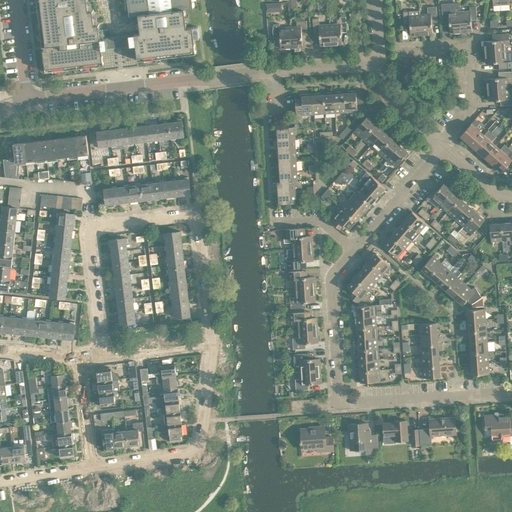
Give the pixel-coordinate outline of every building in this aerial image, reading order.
[(37,0),(43,46),(44,46),(44,49),(43,49),(46,71),(104,64),(102,49),(136,45),(138,60),(196,53),(194,39),(193,27),(187,27),(184,9),(193,8),(192,0),(127,0),(129,15),(132,15),(138,14),(140,33),(134,34),(111,37),(101,38),(99,24),(95,24),(93,10),(89,10),(87,0),(37,0)] [(427,14),(420,14),(421,35),(432,34),(431,22),(437,22),(436,6),(427,7),(427,14)] [(469,11),(459,12),(461,32),(472,31),(471,20),(477,19),(476,6),(469,7),(469,11)] [(450,33),(461,32),(459,12),(453,12),(453,8),(442,9),(443,22),(449,21),(450,33)] [(419,10),(409,11),(403,11),(403,24),(409,24),(410,36),(421,35),(420,14),(419,10)] [(340,23),(329,24),(331,45),(342,44),(341,32),(347,32),(346,16),(339,17),(340,23)] [(320,46),(331,45),(329,24),(319,25),(319,18),(312,19),(313,34),(319,34),(320,46)] [(296,27),(290,27),(291,48),(302,47),(301,35),(307,35),(306,21),(296,21),(296,27)] [(280,48),(291,48),(290,27),(280,28),(279,24),(273,24),(274,37),(279,37),(280,48)] [(509,45),(509,40),(508,34),(495,35),(496,40),(484,41),(485,52),(506,51),(505,45),(509,45)] [(506,51),(485,52),(486,63),(497,62),(498,68),(511,67),(511,60),(506,61),(506,51)] [(487,90),(508,88),(507,78),(511,77),(511,71),(498,72),(498,78),(487,79),(487,90)] [(511,104),(511,93),(508,94),(508,88),(487,90),(488,101),(500,100),(500,106),(511,104)] [(356,103),(363,103),(362,92),(356,92),(356,90),(348,91),(348,93),(345,93),(346,112),(357,111),(356,103)] [(341,91),(334,92),(335,113),(346,112),(345,93),(341,93),(341,91)] [(323,94),(324,113),(335,113),(334,92),(326,92),(326,94),(323,94)] [(293,117),(298,121),(299,119),(301,117),(303,115),(314,114),(312,93),(299,94),(299,96),(295,96),(296,113),(293,117)] [(314,114),(324,113),(323,94),(320,95),(319,93),(312,93),(314,114)] [(367,116),(354,130),(362,138),(375,123),(367,116)] [(475,119),(460,136),(468,143),(479,131),(475,127),(479,122),(475,119)] [(169,122),(171,138),(184,136),(182,120),(169,122)] [(495,121),(488,129),(492,133),(498,125),(499,124),(495,121)] [(169,122),(158,124),(160,139),(171,138),(169,122)] [(362,138),(371,145),(383,131),(375,123),(362,138)] [(158,124),(146,125),(148,141),(160,139),(158,124)] [(136,142),(148,141),(146,125),(134,126),(136,142)] [(498,125),(492,133),(496,137),(503,129),(498,125)] [(124,144),(136,142),(134,126),(122,128),(124,144)] [(277,128),(277,139),(295,138),(294,127),(277,128)] [(110,129),(112,145),(113,149),(117,149),(117,145),(124,144),(122,128),(110,129)] [(100,147),(112,145),(110,129),(98,131),(100,147)] [(479,131),(468,143),(476,150),(491,133),(488,130),(484,135),(479,131)] [(371,145),(379,152),(391,138),(383,131),(371,145)] [(476,150),(484,158),(496,145),(491,141),(495,136),(491,133),(476,150)] [(89,157),(87,134),(76,135),(79,158),(89,157)] [(66,137),(69,159),(79,158),(76,135),(66,137)] [(55,138),(58,161),(69,159),(66,137),(55,138)] [(45,139),(48,162),(58,161),(55,138),(45,139)] [(295,138),(277,139),(278,150),(295,149),(295,138)] [(379,152),(387,159),(399,145),(391,138),(379,152)] [(34,141),(37,163),(48,162),(45,139),(34,141)] [(37,163),(34,141),(24,142),(27,165),(37,163)] [(27,165),(24,142),(14,143),(16,166),(27,165)] [(500,149),(496,145),(484,158),(493,165),(508,147),(504,144),(500,149)] [(399,145),(387,159),(395,166),(403,157),(407,152),(408,152),(399,145)] [(508,147),(493,165),(501,172),(511,159),(507,155),(511,151),(511,150),(508,147)] [(278,150),(279,160),(296,159),(295,149),(278,150)] [(279,160),(279,171),(297,170),(296,159),(279,160)] [(297,170),(279,171),(280,182),(294,181),(297,181),(297,170)] [(91,171),(81,173),(82,181),(92,179),(91,171)] [(370,175),(363,183),(377,196),(385,188),(370,175)] [(177,180),(179,195),(191,194),(189,178),(177,180)] [(177,180),(165,181),(167,197),(179,195),(177,180)] [(153,183),(155,198),(167,197),(165,181),(153,183)] [(278,193),(295,192),(294,181),(280,182),(277,182),(278,193)] [(141,184),(143,199),(155,198),(153,183),(141,184)] [(356,191),(370,204),(377,196),(363,183),(356,191)] [(437,207),(439,205),(452,191),(443,183),(438,189),(436,188),(427,198),(437,207)] [(131,201),(143,199),(141,184),(129,186),(131,201)] [(119,202),(131,201),(129,186),(117,187),(119,202)] [(106,204),(119,202),(117,187),(105,188),(106,204)] [(349,200),(363,212),(370,204),(356,191),(349,200)] [(452,191),(439,205),(447,212),(460,198),(452,191)] [(295,192),(278,193),(278,204),(296,203),(295,192)] [(329,197),(324,192),(321,196),(325,201),(329,197)] [(447,212),(455,219),(468,205),(460,198),(447,212)] [(342,208),(356,220),(363,212),(349,200),(342,208)] [(455,219),(463,226),(476,212),(468,205),(455,219)] [(17,220),(18,207),(8,206),(3,206),(2,218),(17,220)] [(349,229),(356,220),(342,208),(334,216),(330,221),(339,229),(343,224),(349,229)] [(422,208),(418,213),(426,220),(430,215),(422,208)] [(426,224),(412,211),(405,220),(419,232),(426,224)] [(59,212),(58,224),(74,226),(75,213),(59,212)] [(476,212),(463,226),(472,234),(484,219),(476,212)] [(0,230),(15,232),(17,220),(2,218),(0,230)] [(398,228),(412,241),(419,232),(405,220),(398,228)] [(501,223),(502,240),(511,239),(511,228),(511,222),(501,223)] [(502,240),(501,223),(490,224),(491,241),(502,240)] [(57,236),(72,238),(74,226),(58,224),(57,236)] [(305,236),(305,227),(284,229),(284,243),(292,242),(292,249),(312,248),(311,236),(305,236)] [(405,249),(412,241),(398,228),(390,236),(405,249)] [(15,232),(0,230),(0,232),(0,242),(14,244),(15,232)] [(165,233),(166,245),(182,243),(180,231),(165,233)] [(71,250),(72,238),(57,236),(55,248),(71,250)] [(397,257),(405,249),(390,236),(383,244),(397,257)] [(110,240),(112,252),(128,250),(126,238),(110,240)] [(433,245),(429,241),(425,245),(430,249),(433,245)] [(0,253),(13,255),(14,244),(0,242),(0,253)] [(166,245),(168,257),(183,255),(182,243),(166,245)] [(54,260),(70,262),(71,250),(55,248),(54,260)] [(313,260),(312,248),(292,249),(293,260),(287,261),(288,267),(300,267),(300,261),(313,260)] [(128,250),(112,252),(113,264),(129,262),(128,250)] [(0,266),(11,267),(13,255),(0,253),(0,266)] [(368,261),(383,274),(390,265),(376,253),(368,261)] [(168,257),(169,269),(185,267),(183,255),(168,257)] [(421,268),(429,276),(441,263),(432,255),(421,268)] [(419,261),(415,257),(411,261),(416,265),(419,261)] [(54,260),(53,272),(68,274),(70,262),(54,260)] [(361,269),(376,282),(383,274),(368,261),(361,269)] [(129,262),(113,264),(115,276),(130,274),(129,262)] [(449,270),(441,263),(429,276),(438,283),(449,270)] [(0,277),(10,279),(11,267),(0,266),(0,277)] [(185,267),(169,269),(171,281),(186,279),(185,267)] [(376,282),(361,269),(354,277),(369,290),(376,282)] [(438,283),(446,290),(457,277),(449,270),(438,283)] [(288,272),(288,279),(294,279),(295,290),(315,289),(314,276),(307,277),(306,271),(288,272)] [(53,272),(51,284),(67,286),(68,274),(53,272)] [(130,274),(115,276),(116,288),(132,286),(130,274)] [(10,279),(0,277),(0,290),(12,292),(13,286),(15,286),(15,285),(27,287),(28,281),(15,280),(10,279)] [(358,302),(369,290),(354,277),(347,286),(355,293),(351,297),(358,302)] [(446,290),(454,297),(465,284),(457,277),(446,290)] [(171,281),(172,293),(188,291),(186,279),(171,281)] [(66,298),(67,286),(51,284),(50,296),(66,298)] [(465,284),(454,297),(462,304),(466,300),(470,304),(481,296),(475,286),(471,289),(465,284)] [(116,288),(117,299),(133,298),(132,286),(116,288)] [(315,301),(315,289),(295,290),(295,297),(290,297),(290,308),(303,307),(302,302),(315,301)] [(172,293),(174,304),(189,303),(188,291),(172,293)] [(482,297),(471,304),(472,307),(483,306),(482,297)] [(117,299),(119,311),(135,309),(133,298),(117,299)] [(189,303),(174,304),(175,317),(191,315),(189,303)] [(381,304),(379,304),(375,305),(356,306),(356,317),(375,316),(381,315),(381,304)] [(468,309),(468,320),(486,319),(485,308),(468,309)] [(136,322),(135,309),(119,311),(120,324),(136,322)] [(310,312),(303,312),(289,313),(289,320),(291,320),(291,324),(297,324),(298,331),(317,330),(316,317),(310,318),(310,312)] [(13,333),(15,317),(3,316),(1,331),(13,333)] [(376,326),(375,316),(356,317),(357,328),(376,326)] [(25,334),(27,318),(15,317),(13,333),(25,334)] [(37,335),(39,320),(27,318),(25,334),(37,335)] [(486,330),(486,319),(468,320),(469,331),(486,330)] [(37,335),(49,337),(51,321),(39,320),(37,335)] [(51,321),(49,337),(61,338),(63,322),(51,321)] [(63,322),(61,338),(73,340),(75,324),(63,322)] [(419,323),(420,334),(437,333),(436,322),(419,323)] [(376,326),(357,328),(358,338),(377,337),(376,326)] [(318,342),(317,330),(298,331),(298,338),(292,338),(293,349),(306,348),(305,343),(318,342)] [(486,330),(469,331),(470,342),(487,341),(486,330)] [(437,333),(420,334),(420,345),(438,344),(437,333)] [(378,348),(377,337),(358,338),(359,349),(378,348)] [(488,352),(487,341),(470,342),(470,353),(488,352)] [(438,344),(420,345),(421,356),(438,355),(438,344)] [(359,349),(359,360),(378,359),(378,348),(359,349)] [(488,352),(470,353),(471,363),(488,362),(488,352)] [(300,372),(320,370),(319,358),(310,359),(310,353),(293,354),(294,365),(300,365),(300,372)] [(438,355),(421,356),(422,367),(439,366),(438,355)] [(4,368),(15,367),(14,358),(3,359),(4,368)] [(359,360),(360,371),(379,370),(378,359),(359,360)] [(489,373),(488,362),(471,363),(472,375),(489,373)] [(156,374),(156,379),(156,380),(176,377),(175,364),(162,366),(163,373),(156,374)] [(137,377),(135,365),(128,366),(130,378),(137,377)] [(439,366),(422,367),(423,378),(440,377),(439,366)] [(98,381),(112,380),(119,379),(118,374),(115,374),(111,372),(111,368),(97,370),(98,381)] [(147,368),(140,369),(141,380),(149,380),(147,368)] [(24,382),(22,370),(15,371),(16,383),(24,382)] [(321,383),(320,370),(300,372),(301,379),(295,379),(296,390),(308,389),(308,383),(321,383)] [(379,370),(360,371),(361,382),(380,381),(379,370)] [(53,387),(65,385),(64,374),(51,375),(53,387)] [(30,389),(37,388),(36,377),(29,378),(30,389)] [(176,377),(156,380),(157,383),(164,382),(165,390),(177,388),(176,377)] [(98,381),(100,393),(100,394),(114,392),(114,391),(112,380),(98,381)] [(53,387),(53,388),(48,388),(49,399),(54,399),(67,397),(65,385),(53,387)] [(177,388),(165,390),(165,397),(158,398),(159,402),(179,400),(177,388)] [(98,406),(101,405),(115,404),(114,398),(121,397),(120,390),(114,391),(114,392),(100,394),(100,398),(98,399),(97,400),(98,406)] [(54,399),(55,406),(50,406),(50,411),(68,409),(67,397),(54,399)] [(162,409),(163,413),(163,414),(163,413),(180,411),(179,400),(159,402),(157,402),(157,408),(161,408),(162,409)] [(56,415),(57,422),(70,421),(70,420),(68,409),(50,411),(51,415),(56,415)] [(165,425),(181,423),(180,411),(163,413),(163,414),(165,425)] [(112,417),(112,412),(100,413),(101,420),(113,419),(113,417),(112,417)] [(491,428),(491,432),(492,441),(502,440),(502,435),(511,434),(511,418),(510,419),(509,413),(503,413),(498,413),(498,414),(484,415),(485,428),(491,428)] [(419,429),(419,432),(420,445),(431,444),(431,436),(456,434),(454,416),(429,418),(430,428),(419,429)] [(383,422),(383,432),(383,435),(394,435),(395,441),(408,440),(406,420),(393,421),(393,422),(383,422)] [(58,433),(66,432),(71,432),(71,428),(72,426),(72,422),(70,421),(57,422),(58,433)] [(138,431),(143,430),(142,421),(132,423),(133,429),(126,430),(128,446),(140,444),(138,431)] [(169,429),(170,432),(171,441),(181,440),(181,435),(183,435),(181,423),(165,425),(159,426),(160,430),(169,429)] [(349,424),(349,432),(350,449),(365,448),(366,453),(377,452),(376,435),(368,435),(367,423),(349,424)] [(23,425),(24,432),(25,443),(14,444),(14,446),(13,446),(14,461),(26,460),(26,456),(32,455),(31,444),(29,424),(23,425)] [(300,428),(301,432),(301,449),(317,448),(317,452),(334,451),(333,436),(325,437),(325,425),(309,427),(309,428),(300,428)] [(155,438),(154,426),(151,427),(147,427),(148,441),(154,440),(154,438),(155,438)] [(411,429),(411,432),(412,445),(419,445),(418,429),(411,429)] [(114,432),(116,447),(128,446),(126,430),(114,432)] [(72,436),(71,432),(66,432),(58,433),(52,434),(53,439),(59,439),(60,445),(75,443),(75,437),(73,436),(72,436)] [(116,447),(114,432),(102,433),(104,448),(116,447)] [(75,443),(60,445),(61,457),(74,456),(73,451),(75,451),(76,450),(75,443)] [(13,446),(0,448),(2,463),(14,461),(13,446)] [(37,448),(38,460),(45,459),(44,447),(37,448)]
